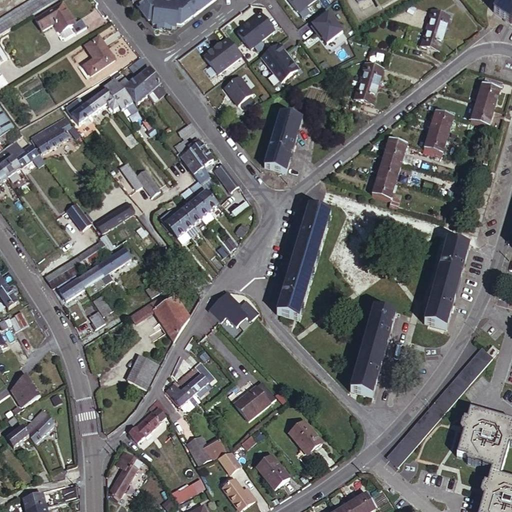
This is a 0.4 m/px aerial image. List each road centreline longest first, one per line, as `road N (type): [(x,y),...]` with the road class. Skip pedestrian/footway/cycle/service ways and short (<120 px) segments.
road 1 (residential): [(272,204),(480,46),(511,51)]
road 2 (residential): [(511,197),(460,349),(441,382),(377,442)]
road 3 (residential): [(92,466),(151,400),(195,310),(241,259)]
road 4 (tertiary): [(0,237),(67,348),(92,466)]
road 5 (residential): [(377,442),(256,306),(241,259)]
road 6 (residential): [(158,59),(272,204)]
road 7 (unknown): [(195,310),(113,175)]
road 8 (unknown): [(360,424),(386,380),(460,349)]
